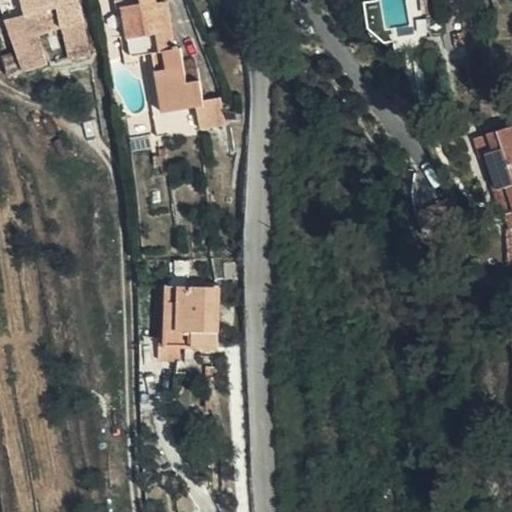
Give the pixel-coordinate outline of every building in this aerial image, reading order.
[(22,0),(26,16),(36,13),(79,4),(78,0),(22,0)] [(120,0),(122,6),(128,5),(136,54),(148,52),(161,135),(172,133),(168,110),(164,88),(174,86),(177,108),(201,105),(205,127),(229,123),(228,117),(227,108),(225,96),(207,98),(204,78),(191,80),(186,47),(179,48),(171,0),(165,0),(160,1),(159,0),(120,0)] [(427,0),(429,19),(443,17),(440,0),(427,0)] [(369,29),(385,41),(376,1),(365,3),(369,29)] [(36,13),(40,34),(64,26),(86,22),(81,3),(79,4),(36,13)] [(18,50),(25,70),(47,64),(40,34),(36,13),(26,16),(7,20),(18,50)] [(443,17),(429,19),(431,33),(448,32),(447,18),(443,17)] [(64,26),(69,58),(92,51),(86,22),(64,26)] [(3,56),(10,78),(25,70),(18,50),(3,56)] [(164,88),(168,110),(177,108),(174,86),(164,88)] [(245,112),(227,108),(228,117),(245,121),(245,112)] [(511,125),(487,135),(493,151),(488,154),(511,222),(511,125)] [(493,151),(487,135),(475,138),(481,157),(488,154),(493,151)] [(432,233),(467,220),(451,197),(417,212),(432,233)] [(169,286),(167,346),(181,347),(219,347),(221,287),(169,286)] [(161,347),(160,359),(180,360),(181,356),(181,347),(167,346),(161,347)]
